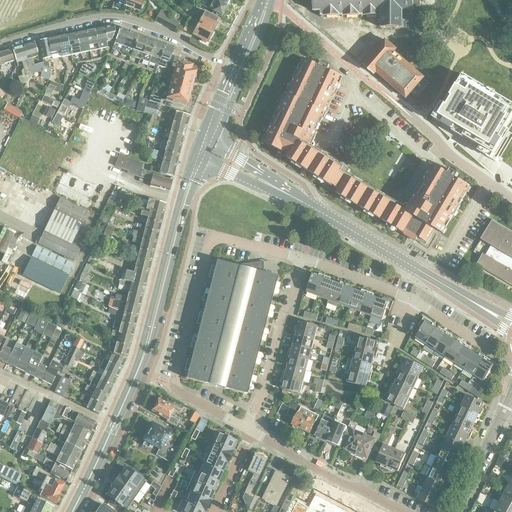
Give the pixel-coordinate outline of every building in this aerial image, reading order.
[(119,0),(118,4),(139,11),(143,0),(119,0)] [(202,0),(201,4),(207,8),(221,16),(227,6),(226,5),(228,5),(230,2),(228,0),(202,0)] [(313,0),(313,8),(313,12),(321,12),(321,16),(362,15),(362,28),(369,28),(369,30),(375,30),(375,28),(381,28),(404,28),(404,27),(414,27),(414,11),(414,8),(421,8),(421,5),(429,5),(431,5),(432,4),(434,2),(434,1),(434,0),(313,0)] [(179,23),(168,17),(169,14),(160,9),(155,21),(175,31),(179,23)] [(195,20),(213,30),(219,19),(204,11),(201,10),(195,20)] [(207,43),(209,39),(213,30),(195,20),(189,17),(185,24),(182,30),(188,33),(189,32),(202,39),(201,41),(205,44),(206,42),(207,43)] [(104,27),(107,42),(111,41),(115,32),(114,25),(104,27)] [(107,48),(107,45),(106,42),(107,42),(104,27),(95,29),(99,49),(107,48)] [(121,52),(129,30),(120,27),(112,49),(121,52)] [(99,49),(95,29),(85,31),(90,51),(99,49)] [(130,56),(138,34),(129,30),(121,52),(130,56)] [(76,33),(80,53),(90,51),(85,31),(76,33)] [(80,53),(76,33),(67,34),(71,55),(80,53)] [(71,55),(67,34),(57,36),(60,51),(61,57),(71,55)] [(138,34),(130,56),(140,59),(148,37),(138,34)] [(42,59),(52,57),(51,53),(60,51),(57,36),(38,40),(42,59)] [(148,37),(140,59),(148,62),(156,40),(148,37)] [(156,40),(148,62),(158,66),(165,44),(156,40)] [(411,92),(417,97),(429,83),(423,78),(424,78),(394,52),(396,49),(386,40),(364,65),(375,74),(377,72),(406,98),(411,92)] [(32,58),(37,57),(38,56),(34,42),(22,46),(26,60),(27,60),(31,73),(30,75),(40,72),(41,75),(40,77),(48,80),(50,77),(51,69),(48,68),(44,67),(43,62),(34,65),(32,58)] [(168,63),(172,54),(175,47),(165,44),(158,66),(165,69),(168,63)] [(26,60),(22,46),(12,49),(16,63),(21,61),(25,74),(18,77),(20,85),(27,83),(30,75),(31,73),(27,60),(26,60)] [(0,52),(0,64),(0,66),(14,62),(10,50),(0,52)] [(171,75),(173,76),(193,81),(197,67),(193,65),(183,63),(184,60),(177,59),(178,55),(172,54),(168,63),(169,63),(172,64),(172,67),(173,67),(171,75)] [(448,174),(443,171),(434,166),(408,209),(349,173),(350,170),(309,146),(342,76),(327,69),(329,65),(321,61),(319,66),(304,59),(290,88),(264,143),(289,155),(287,159),(332,187),(333,185),(338,189),(336,193),(404,234),(404,235),(415,242),(418,237),(426,242),(434,229),(442,233),(470,187),(456,178),(458,175),(450,170),(448,174)] [(82,65),(78,73),(86,77),(92,71),(94,67),(89,64),(82,65)] [(511,106),(459,75),(431,122),(477,163),(480,158),(482,155),(491,161),(509,132),(511,126),(511,106)] [(170,88),(190,94),(193,81),(173,76),(170,88)] [(85,84),(86,85),(87,84),(88,84),(92,86),(94,84),(95,81),(88,78),(85,84)] [(48,100),(55,87),(49,84),(43,97),(41,101),(47,104),(48,100)] [(89,94),(90,92),(93,87),(92,86),(88,84),(87,84),(83,92),(89,95),(89,94)] [(93,87),(90,92),(97,95),(100,89),(101,87),(94,84),(92,86),(93,87)] [(186,108),(186,106),(190,94),(170,88),(166,101),(182,106),(182,107),(186,108)] [(105,99),(108,92),(100,89),(97,95),(105,99)] [(76,106),(83,109),(90,95),(89,94),(89,95),(83,92),(76,106)] [(108,92),(105,99),(111,101),(115,95),(108,92)] [(111,101),(119,105),(123,99),(115,95),(111,101)] [(149,102),(159,105),(161,98),(151,95),(149,102)] [(70,102),(64,99),(52,122),(58,126),(68,108),(70,102)] [(123,99),(119,105),(130,109),(133,103),(123,99)] [(145,107),(156,110),(158,111),(159,105),(149,102),(147,101),(145,107)] [(19,118),(22,111),(7,103),(3,110),(19,118)] [(133,103),(130,109),(136,111),(143,113),(145,107),(133,103)] [(50,118),(55,110),(48,107),(44,115),(50,118)] [(145,107),(143,113),(155,117),(156,110),(145,107)] [(170,120),(173,121),(173,122),(187,126),(190,115),(173,111),(170,120)] [(152,123),(147,120),(144,126),(142,125),(141,129),(143,130),(148,132),(152,123)] [(173,121),(169,120),(168,125),(172,126),(170,131),(170,132),(184,136),(187,126),(173,122),(173,121)] [(167,142),(181,146),(184,136),(170,132),(170,131),(167,130),(165,129),(162,140),(166,141),(168,142),(167,142)] [(139,138),(144,140),(148,132),(143,130),(139,138)] [(135,148),(140,150),(144,140),(139,138),(135,148)] [(165,152),(179,156),(181,146),(167,142),(168,142),(166,141),(162,140),(159,150),(165,151),(165,152)] [(165,151),(159,150),(153,148),(150,158),(157,159),(162,161),(162,162),(176,166),(179,156),(165,152),(165,151)] [(169,192),(169,191),(172,180),(153,175),(152,175),(145,173),(146,172),(142,168),(144,163),(135,160),(130,158),(119,153),(114,166),(128,171),(127,173),(138,177),(151,181),(150,187),(169,192)] [(153,172),(168,176),(173,178),(176,166),(162,162),(162,161),(157,159),(154,167),(150,166),(149,171),(153,172)] [(164,213),(166,203),(149,199),(147,207),(140,205),(145,196),(133,190),(128,200),(134,203),(131,207),(132,207),(131,208),(138,210),(145,211),(149,212),(149,209),(164,213)] [(88,211),(60,197),(53,211),(38,244),(74,261),(80,248),(72,243),(81,224),(81,225),(88,211)] [(106,204),(113,207),(117,201),(109,197),(106,204)] [(126,205),(123,212),(128,214),(131,208),(132,207),(131,207),(126,205)] [(106,214),(112,216),(115,209),(109,207),(106,214)] [(147,219),(161,222),(164,213),(149,209),(149,212),(145,211),(138,210),(138,211),(141,211),(140,216),(147,217),(147,219)] [(112,216),(106,214),(102,212),(100,216),(98,221),(108,225),(112,216)] [(161,222),(147,219),(146,221),(142,220),(140,228),(144,229),(159,232),(161,222)] [(511,231),(493,220),(481,239),(491,246),(486,255),(483,254),(476,265),(511,285),(511,231)] [(103,234),(111,237),(115,228),(108,225),(103,234)] [(0,242),(0,252),(4,254),(15,232),(7,228),(0,242)] [(133,230),(132,235),(132,236),(133,236),(157,241),(159,232),(144,229),(143,233),(133,230)] [(6,264),(19,235),(15,233),(1,261),(6,264)] [(100,240),(100,242),(108,245),(110,246),(113,238),(111,238),(111,237),(103,234),(100,240)] [(140,248),(154,251),(157,241),(133,236),(132,242),(140,244),(140,248)] [(108,245),(100,242),(99,250),(104,253),(108,245)] [(73,263),(36,245),(31,256),(68,274),(73,263)] [(137,258),(151,262),(154,251),(140,248),(139,248),(135,247),(133,256),(137,258)] [(87,262),(92,264),(95,266),(99,257),(96,256),(91,254),(87,262)] [(130,265),(135,267),(134,268),(149,271),(151,262),(137,258),(133,256),(130,265)] [(68,276),(31,258),(22,275),(60,293),(68,276)] [(216,260),(193,352),(186,378),(209,384),(224,388),(246,394),(258,352),(277,276),(260,272),(260,271),(260,270),(262,262),(263,262),(263,261),(239,264),(239,266),(216,260)] [(83,271),(87,273),(91,266),(86,263),(83,271)] [(149,271),(134,268),(134,272),(126,270),(124,280),(146,285),(149,271)] [(87,273),(83,271),(79,278),(84,281),(87,273)] [(317,296),(325,276),(320,274),(320,276),(313,274),(306,292),(317,296)] [(325,276),(317,296),(328,300),(335,282),(328,280),(329,277),(325,276)] [(128,292),(143,296),(146,285),(124,280),(123,280),(120,279),(118,285),(130,287),(128,292)] [(83,283),(78,281),(74,288),(79,290),(83,283)] [(335,282),(328,300),(327,303),(338,308),(339,304),(346,284),(342,282),(341,284),(335,282)] [(350,308),(356,290),(350,288),(351,285),(346,284),(339,304),(350,308)] [(80,293),(73,290),(70,297),(77,300),(80,293)] [(356,290),(350,308),(360,312),(368,292),(363,290),(362,292),(356,290)] [(143,296),(128,292),(127,297),(115,294),(114,300),(121,301),(140,306),(143,296)] [(368,292),(360,312),(371,316),(378,298),(371,296),(372,293),(368,292)] [(378,298),(371,316),(382,320),(386,309),(390,311),(394,301),(383,297),(382,300),(378,298)] [(69,298),(69,299),(67,301),(67,302),(67,303),(65,303),(63,307),(65,308),(64,308),(70,311),(75,301),(69,298)] [(118,311),(138,316),(140,306),(121,301),(118,311)] [(13,314),(16,309),(7,305),(4,310),(13,314)] [(70,311),(64,308),(61,315),(67,317),(70,311)] [(30,314),(22,310),(17,320),(25,324),(26,323),(25,323),(30,314)] [(138,316),(118,311),(117,316),(122,317),(121,322),(135,326),(138,316)] [(34,327),(39,317),(30,313),(30,314),(25,323),(26,323),(34,327)] [(48,322),(39,317),(34,327),(43,332),(48,322)] [(67,320),(59,317),(56,325),(63,328),(67,320)] [(426,344),(436,328),(432,326),(434,323),(424,317),(418,326),(422,328),(416,338),(426,344)] [(118,332),(133,336),(135,326),(121,322),(114,320),(112,326),(119,328),(119,332),(118,332)] [(294,332),(314,337),(317,326),(299,321),(297,328),(295,328),(294,332)] [(41,336),(48,339),(49,339),(55,328),(54,327),(55,325),(48,322),(43,332),(41,336)] [(61,331),(62,329),(57,327),(55,329),(52,336),(58,339),(61,331)] [(435,350),(447,332),(444,330),(443,332),(436,328),(426,344),(435,350)] [(130,346),(133,336),(118,332),(119,332),(112,330),(111,335),(117,337),(116,342),(116,343),(130,346)] [(293,344),(311,348),(314,337),(294,332),(292,337),(295,337),(293,344)] [(447,332),(435,350),(445,356),(455,340),(448,336),(450,334),(447,332)] [(73,346),(79,349),(83,341),(77,337),(73,346)] [(378,342),(359,337),(356,348),(377,353),(378,350),(376,349),(378,342)] [(2,347),(0,351),(0,360),(6,363),(16,343),(6,339),(2,347)] [(455,340),(445,356),(454,363),(466,344),(462,342),(461,344),(455,340)] [(113,353),(128,356),(130,346),(116,343),(116,342),(110,341),(108,347),(114,348),(113,353)] [(16,343),(6,363),(15,368),(25,348),(16,343)] [(288,354),(309,359),(311,348),(293,344),(291,350),(289,350),(288,354)] [(464,369),(474,353),(468,349),(470,347),(466,344),(454,363),(464,369)] [(79,349),(72,346),(68,355),(75,358),(79,360),(82,354),(78,352),(79,349)] [(21,355),(15,368),(24,372),(34,352),(25,348),(21,355)] [(353,359),(372,364),(373,358),(376,358),(377,353),(356,348),(353,359)] [(411,354),(417,358),(420,353),(414,349),(411,354)] [(34,352),(24,372),(33,376),(43,356),(34,352)] [(103,360),(122,368),(126,358),(111,355),(112,354),(107,353),(103,360)] [(470,379),(473,374),(474,375),(485,357),(481,354),(480,357),(474,353),(464,369),(461,373),(470,379)] [(287,366),(306,370),(309,359),(288,354),(286,359),(289,359),(287,366)] [(67,357),(64,364),(71,367),(75,358),(68,355),(67,357)] [(426,364),(430,359),(424,355),(421,361),(426,364)] [(50,363),(46,361),(47,358),(43,356),(39,363),(33,376),(42,381),(48,368),(50,363)] [(485,357),(474,375),(484,382),(494,366),(488,361),(489,359),(485,357)] [(350,370),(371,375),(372,371),(370,371),(372,364),(353,359),(350,370)] [(399,369),(419,378),(424,367),(407,359),(403,366),(401,365),(399,369)] [(430,359),(426,364),(432,368),(435,363),(430,359)] [(122,368),(103,360),(99,369),(117,377),(122,368)] [(57,372),(59,368),(50,363),(48,368),(42,381),(51,385),(57,372)] [(61,372),(67,375),(71,367),(64,364),(63,367),(61,372)] [(282,376),(303,381),(306,370),(287,366),(286,372),(283,372),(282,376)] [(446,377),(449,371),(443,368),(440,373),(446,377)] [(99,369),(97,373),(93,371),(91,375),(113,386),(117,377),(99,369)] [(396,380),(414,388),(419,378),(399,369),(397,373),(399,374),(396,380)] [(347,382),(366,387),(368,380),(370,381),(371,375),(350,370),(347,382)] [(449,371),(446,377),(451,380),(454,375),(449,371)] [(92,382),(91,386),(90,387),(108,395),(113,386),(91,375),(88,380),(92,382)] [(63,384),(67,387),(70,380),(61,376),(58,383),(62,385),(63,384)] [(303,381),(282,376),(281,381),(283,381),(281,389),(300,393),(303,381)] [(435,385),(440,388),(443,382),(438,379),(435,385)] [(389,389),(409,398),(414,388),(396,380),(393,386),(391,385),(389,389)] [(465,389),(468,384),(462,380),(459,385),(465,389)] [(62,385),(58,383),(53,392),(63,396),(67,387),(63,384),(62,385)] [(474,387),(468,384),(465,389),(470,392),(474,387)] [(91,386),(89,385),(88,386),(87,385),(84,390),(92,394),(90,398),(104,405),(108,395),(90,387),(91,386)] [(440,388),(435,385),(432,391),(437,394),(440,388)] [(409,398),(389,389),(387,393),(390,394),(386,401),(404,409),(409,398)] [(440,395),(446,398),(448,392),(443,389),(440,395)] [(364,393),(360,403),(369,407),(373,397),(364,393)] [(86,407),(99,414),(104,405),(90,398),(82,394),(80,399),(88,403),(86,407)] [(446,398),(440,395),(437,401),(443,404),(446,398)] [(462,406),(481,415),(483,411),(481,410),(484,403),(467,395),(462,406)] [(175,427),(182,431),(184,428),(185,426),(178,423),(180,419),(170,414),(174,407),(158,398),(152,411),(167,419),(167,420),(176,425),(175,427)] [(8,404),(0,399),(0,415),(2,417),(8,404)] [(41,419),(50,423),(51,420),(55,413),(59,404),(50,400),(41,419)] [(425,406),(430,409),(433,402),(428,400),(425,406)] [(389,416),(393,407),(384,403),(380,412),(389,416)] [(55,413),(51,420),(63,419),(64,417),(74,422),(90,430),(94,421),(78,413),(59,404),(55,413)] [(281,405),(278,411),(285,414),(288,408),(281,405)] [(10,406),(5,416),(11,419),(16,409),(10,406)] [(430,409),(425,406),(422,412),(427,415),(430,409)] [(457,416),(474,424),(477,418),(479,419),(481,415),(462,406),(457,416)] [(319,416),(301,407),(299,412),(298,412),(292,424),(310,433),(319,416)] [(20,424),(25,413),(17,410),(12,421),(20,424)] [(430,416),(436,419),(439,412),(433,410),(430,416)] [(193,411),(190,419),(196,422),(199,414),(193,411)] [(315,435),(319,437),(319,440),(326,442),(326,443),(333,425),(335,420),(329,418),(331,415),(325,412),(315,435)] [(409,414),(406,420),(413,423),(416,417),(409,414)] [(436,419),(430,416),(427,422),(433,424),(436,419)] [(452,426),(471,435),(473,431),(471,430),(474,424),(457,416),(452,426)] [(202,431),(207,420),(201,417),(196,428),(202,431)] [(41,419),(37,428),(45,432),(50,423),(41,419)] [(355,455),(364,435),(354,430),(356,424),(351,421),(342,441),(348,443),(345,449),(351,451),(350,453),(355,455)] [(58,427),(86,441),(91,432),(74,424),(72,429),(60,423),(58,427)] [(152,423),(143,440),(144,441),(142,445),(148,448),(150,444),(158,449),(155,455),(168,462),(176,448),(165,442),(170,433),(152,423)] [(333,425),(326,443),(326,442),(332,445),(334,444),(338,446),(347,425),(342,423),(339,428),(333,425)] [(447,436),(464,445),(467,438),(469,439),(471,435),(452,426),(447,436)] [(65,442),(82,450),(86,441),(58,427),(56,431),(68,437),(65,442)] [(37,428),(32,438),(41,443),(46,433),(45,432),(37,428)] [(420,436),(426,439),(429,433),(423,430),(420,436)] [(213,431),(208,441),(232,452),(231,451),(236,441),(230,439),(232,436),(224,433),(223,436),(213,431)] [(15,451),(23,435),(17,432),(9,448),(15,451)] [(364,435),(355,455),(361,457),(362,456),(367,458),(370,452),(372,454),(381,434),(375,432),(372,438),(364,435)] [(426,439),(420,436),(418,442),(423,445),(426,439)] [(442,447),(461,456),(463,452),(461,451),(464,445),(447,436),(442,447)] [(27,449),(37,454),(38,455),(41,448),(39,447),(41,444),(41,443),(32,438),(27,449)] [(208,441),(204,451),(227,462),(232,452),(208,441)] [(82,450),(65,442),(62,449),(50,443),(48,446),(77,461),(82,450)] [(72,470),(77,461),(48,446),(48,447),(41,444),(39,447),(41,448),(58,456),(55,462),(72,470)] [(386,469),(394,449),(384,444),(376,462),(383,465),(382,467),(386,469)] [(437,457),(454,465),(457,459),(460,460),(461,456),(442,447),(437,457)] [(394,449),(386,469),(390,471),(391,468),(398,471),(406,454),(394,449)] [(204,451),(199,461),(222,471),(226,462),(227,462),(204,451)] [(411,457),(416,460),(419,453),(414,451),(411,457)] [(504,451),(501,456),(507,459),(510,454),(504,451)] [(72,471),(38,455),(37,454),(34,458),(43,463),(42,464),(52,469),(50,474),(66,482),(72,471)] [(243,494),(244,494),(253,498),(254,495),(260,483),(256,481),(266,460),(267,460),(254,454),(253,455),(254,455),(247,471),(253,474),(251,479),(251,478),(243,494)] [(416,460),(411,457),(408,463),(413,466),(416,460)] [(432,467),(452,477),(454,473),(451,471),(454,465),(437,457),(432,467)] [(195,470),(195,471),(218,481),(222,471),(199,461),(204,464),(200,472),(195,470)] [(0,463),(0,476),(17,485),(18,486),(23,475),(0,463)] [(50,474),(36,467),(31,475),(44,481),(39,489),(41,491),(39,495),(55,504),(65,484),(49,476),(50,474)] [(427,478),(445,486),(447,480),(450,481),(452,477),(432,467),(427,478)] [(118,476),(139,491),(146,482),(137,476),(138,473),(132,468),(130,471),(125,468),(119,476),(118,476)] [(290,477),(275,470),(261,499),(276,506),(290,477)] [(195,471),(190,481),(213,491),(218,481),(195,471)] [(401,478),(406,480),(409,474),(404,471),(401,478)] [(118,476),(112,485),(133,500),(139,491),(118,476)] [(406,480),(401,478),(398,484),(404,486),(406,480)] [(422,488),(442,497),(444,493),(441,492),(445,486),(427,478),(422,488)] [(190,481),(186,490),(209,501),(210,501),(209,500),(213,491),(190,481)] [(503,492),(511,496),(511,485),(508,483),(503,492)] [(24,488),(18,486),(17,485),(12,496),(33,505),(31,510),(27,508),(25,511),(51,511),(54,507),(37,499),(38,496),(24,490),(24,488)] [(133,500),(112,485),(111,485),(112,486),(106,495),(111,498),(109,501),(116,505),(117,503),(126,509),(133,500)] [(434,507),(438,500),(440,501),(442,497),(422,488),(418,486),(415,492),(420,494),(417,499),(434,507)] [(186,490),(181,500),(205,511),(209,501),(186,490)] [(499,501),(511,508),(511,496),(503,492),(499,501)] [(352,511),(316,493),(305,511),(352,511)] [(248,509),(253,511),(260,497),(254,495),(253,498),(248,509)] [(278,511),(285,511),(290,501),(285,498),(278,511)] [(205,511),(181,500),(177,511),(180,511),(203,511),(204,511),(205,511)] [(494,510),(496,511),(511,511),(511,508),(499,501),(494,510)]
